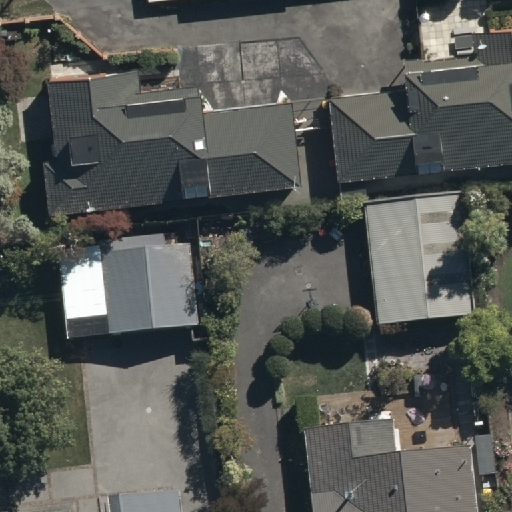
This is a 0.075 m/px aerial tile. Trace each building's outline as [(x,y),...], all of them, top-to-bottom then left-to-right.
[(327,101),(336,188),(511,168),(511,32),(470,37),(473,64),(397,72),(400,93),(327,101)] [(137,67),(46,75),(54,154),(42,155),(49,209),(299,182),(290,98),(203,107),(200,81),(139,88),(137,67)] [(362,213),(374,334),(472,324),(461,203),(362,213)] [(108,326),(110,345),(192,337),(193,349),(206,348),(203,320),(198,321),(191,250),(60,263),(67,330),(108,326)] [(301,436),(307,511),(473,511),(469,460),(393,467),(390,428),(301,436)]
